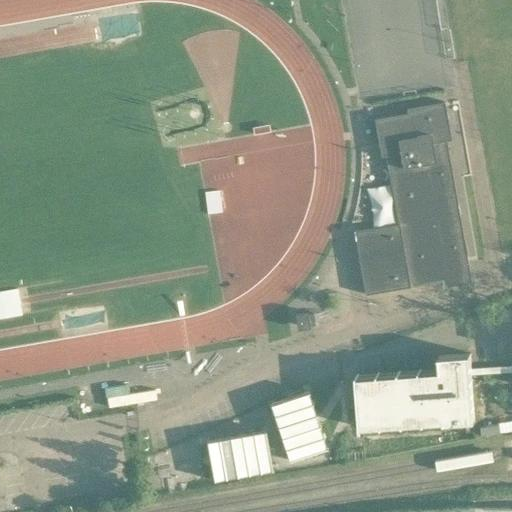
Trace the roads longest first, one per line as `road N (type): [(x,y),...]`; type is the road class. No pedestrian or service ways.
road 1 (unknown): [(94,424),(99,458),(92,479),(7,495)]
road 2 (residential): [(137,417),(0,440)]
